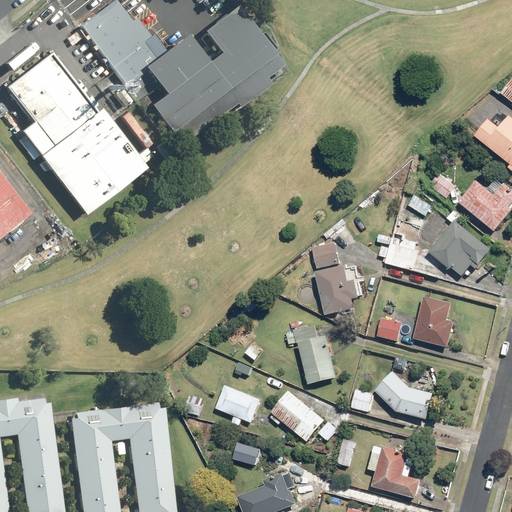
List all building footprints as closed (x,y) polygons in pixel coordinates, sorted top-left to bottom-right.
[(144,104),(179,148),(286,65),(237,2),(199,31),(220,57),(203,71),(181,44),(161,60),(113,0),(79,28),(131,94),(148,81),(158,93),(144,104)] [(141,164),(50,49),(7,83),(34,117),(20,128),(85,209),(141,164)] [(511,82),(511,83),(503,94),(511,101),(511,82)] [(129,101),(119,89),(110,97),(120,109),(129,101)] [(511,122),(510,121),(500,132),(489,123),(477,139),(511,166),(511,122)] [(0,228),(26,208),(0,176),(0,228)] [(440,177),(432,187),(446,199),(454,189),(440,177)] [(511,194),(505,187),(492,201),(477,187),(462,203),(491,228),(505,212),(504,211),(511,202),(511,194)] [(421,231),(395,225),(385,266),(434,278),(439,259),(416,253),(421,231)] [(484,250),(455,229),(436,255),(465,276),(484,250)] [(78,245),(72,236),(61,242),(66,252),(78,245)] [(39,267),(61,255),(54,242),(32,255),(39,267)] [(315,248),(319,267),(338,264),(335,244),(315,248)] [(344,271),(319,276),(327,312),(352,307),(344,271)] [(427,302),(418,339),(442,344),(450,308),(427,302)] [(378,321),(375,333),(398,339),(401,328),(378,321)] [(325,340),(300,346),(309,383),(334,377),(325,340)] [(253,344),(245,354),(254,363),(263,353),(253,344)] [(393,378),(377,394),(398,414),(424,419),(429,395),(406,390),(393,378)] [(227,391),(220,410),(248,421),(256,402),(227,391)] [(287,393),(272,411),(305,440),(321,421),(287,393)] [(355,395),(353,407),(368,410),(370,398),(355,395)] [(200,418),(204,400),(188,397),(184,415),(200,418)] [(0,511),(63,511),(50,404),(0,410),(0,511)] [(68,417),(79,511),(170,511),(157,406),(68,417)] [(330,422),(317,434),(326,443),(338,431),(330,422)] [(223,440),(219,454),(250,462),(254,449),(223,440)] [(348,467),(353,447),(342,444),(337,464),(348,467)] [(418,484),(400,479),(405,458),(381,452),(373,488),(414,498),(418,484)] [(242,497),(247,511),(264,511),(289,503),(281,482),(242,497)]
